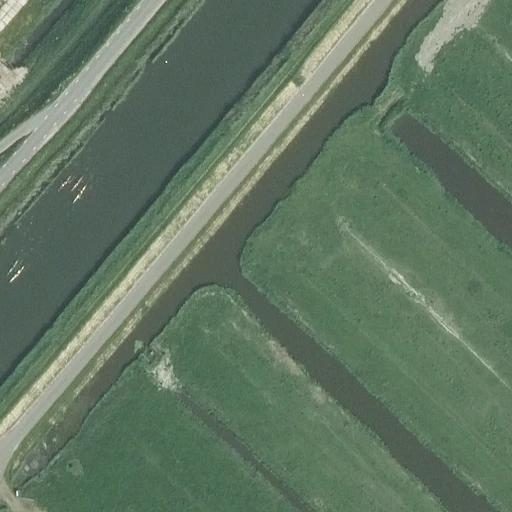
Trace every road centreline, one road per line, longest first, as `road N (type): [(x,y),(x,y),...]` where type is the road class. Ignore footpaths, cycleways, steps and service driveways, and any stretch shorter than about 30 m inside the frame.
road 1 (tertiary): [(0,456),(383,0)]
road 2 (unclassified): [(0,184),(158,0)]
